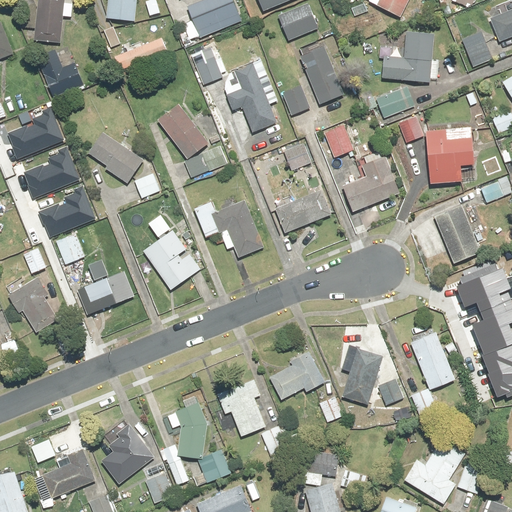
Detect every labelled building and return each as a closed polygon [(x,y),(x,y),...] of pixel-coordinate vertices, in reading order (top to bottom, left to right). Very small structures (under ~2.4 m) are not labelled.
[(63,0),(37,0),(34,42),(60,44),(63,0)] [(135,23),(136,0),(107,0),(106,20),(135,23)] [(162,0),(153,0),(147,2),(152,17),(166,13),(162,0)] [(232,0),(205,0),(187,8),(196,32),(238,15),(232,0)] [(257,0),(262,11),(290,0),(257,0)] [(369,0),(368,3),(400,20),(410,0),(369,0)] [(313,2),(279,15),(291,43),(324,29),(313,2)] [(511,9),(489,19),(499,42),(511,36),(511,9)] [(341,16),(330,19),(335,34),(345,31),(341,16)] [(0,59),(13,54),(0,23),(0,22),(0,59)] [(116,26),(105,30),(112,48),(123,44),(116,26)] [(485,31),(464,40),(475,68),(496,58),(485,31)] [(430,83),(433,36),(405,34),(403,59),(384,58),(382,80),(430,83)] [(119,71),(165,53),(160,39),(113,58),(119,71)] [(57,47),(41,53),(56,94),(86,83),(78,61),(64,67),(57,47)] [(325,47),(300,57),(320,106),(345,95),(325,47)] [(218,57),(196,64),(204,86),(226,79),(218,57)] [(276,124),(252,63),(233,71),(241,90),(226,96),(232,111),(241,108),(252,134),(276,124)] [(511,77),(501,84),(511,100),(511,77)] [(304,85),(284,93),(293,117),(308,111),(313,109),(304,85)] [(411,86),(377,98),(385,120),(419,108),(411,86)] [(0,96),(0,121),(8,118),(0,96)] [(10,131),(19,155),(67,139),(54,103),(41,107),(43,113),(38,114),(41,120),(10,131)] [(179,104),(157,121),(187,160),(208,143),(179,104)] [(511,110),(511,111),(493,118),(498,131),(511,125),(511,110)] [(317,132),(308,111),(293,117),(289,118),(298,140),(317,132)] [(415,113),(397,121),(405,141),(424,134),(415,113)] [(346,125),(326,132),(336,160),(356,153),(346,125)] [(470,128),(424,132),(429,185),(461,182),(460,168),(473,167),(470,128)] [(143,160),(103,134),(89,155),(107,168),(105,170),(126,184),(143,160)] [(307,142),(285,151),(293,173),(315,165),(307,142)] [(26,171),(35,195),(83,179),(71,143),(57,147),(59,153),(55,154),(57,160),(26,171)] [(222,147),(187,161),(194,179),(229,165),(222,147)] [(351,213),(398,194),(383,158),(362,167),(366,178),(341,188),(351,213)] [(156,173),(136,181),(144,200),(163,193),(156,173)] [(511,185),(506,175),(483,189),(492,204),(511,192),(511,185)] [(42,211),(51,235),(99,218),(86,182),(72,187),(74,192),(70,193),(72,200),(42,211)] [(185,186),(175,190),(184,214),(194,210),(185,186)] [(284,234),(331,215),(321,191),(274,210),(284,234)] [(263,248),(244,201),(209,214),(217,234),(227,230),(238,258),(263,248)] [(461,206),(434,218),(455,264),(481,252),(461,206)] [(172,231),(142,252),(170,290),(200,269),(172,231)] [(77,233),(57,240),(68,266),(87,258),(77,233)] [(206,239),(197,243),(204,264),(214,261),(206,239)] [(41,248),(26,254),(34,274),(49,268),(41,248)] [(488,370),(498,397),(511,391),(511,325),(510,319),(511,317),(511,308),(510,309),(504,292),(511,290),(503,268),(499,270),(497,263),(460,277),(461,280),(456,282),(464,306),(480,300),(487,317),(475,321),(492,369),(488,370)] [(64,267),(55,271),(65,297),(74,293),(64,267)] [(86,316),(134,297),(124,272),(76,291),(86,316)] [(49,296),(37,278),(7,297),(18,315),(22,312),(35,333),(57,320),(44,299),(49,296)] [(391,326),(382,331),(391,349),(400,344),(391,326)] [(435,334),(410,344),(429,391),(454,381),(435,334)] [(455,341),(446,345),(451,356),(460,352),(455,341)] [(478,343),(462,349),(470,370),(486,364),(478,343)] [(368,406),(383,357),(354,349),(339,397),(368,406)] [(292,366),(269,378),(281,401),(304,389),(306,394),(326,384),(308,351),(289,361),(292,366)] [(398,377),(380,385),(386,400),(404,393),(398,377)] [(254,381),(216,396),(224,415),(231,413),(240,438),(266,428),(255,399),(260,397),(254,381)] [(202,460),(206,425),(198,404),(175,413),(180,427),(177,457),(202,460)] [(281,425),(263,433),(273,457),(291,449),(281,425)] [(403,435),(385,425),(378,437),(396,447),(403,435)] [(118,485),(153,458),(128,426),(116,435),(118,438),(107,446),(112,453),(100,462),(118,485)] [(416,461),(404,481),(443,505),(455,485),(449,481),(464,455),(439,441),(424,466),(416,461)] [(41,476),(51,499),(96,482),(83,449),(67,455),(70,464),(41,476)] [(488,468),(467,462),(460,487),(480,494),(488,468)] [(369,474),(346,469),(343,485),(365,490),(369,474)] [(332,483),(336,483),(338,483),(339,475),(303,471),(302,482),(323,485),(323,482),(332,483)] [(167,472),(147,480),(157,504),(177,496),(167,472)] [(28,511),(16,473),(0,478),(0,511),(28,511)] [(341,511),(334,484),(305,492),(309,511),(341,511)] [(251,511),(240,486),(196,505),(198,511),(251,511)] [(116,511),(110,494),(92,502),(95,511),(116,511)] [(387,496),(382,511),(416,511),(420,502),(406,498),(405,502),(387,496)] [(508,511),(511,507),(488,499),(484,511),(508,511)]
